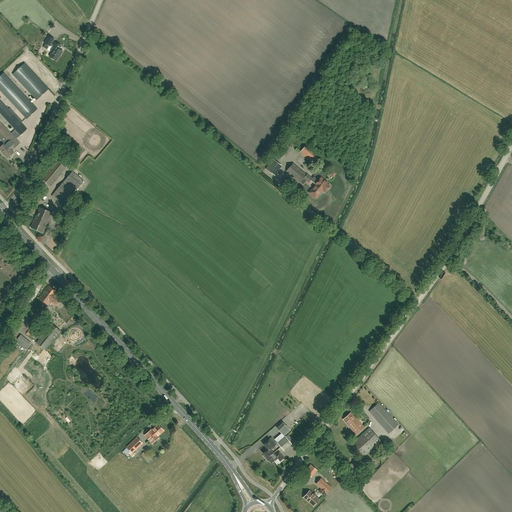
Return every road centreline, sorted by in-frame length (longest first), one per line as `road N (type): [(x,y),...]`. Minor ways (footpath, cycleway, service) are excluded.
road 1 (unclassified): [(268,506),(448,261),(511,146)]
road 2 (primary): [(232,471),(55,273)]
road 3 (unclassified): [(0,213),(20,190),(100,0)]
road 4 (unknown): [(417,304),(279,183),(289,155)]
